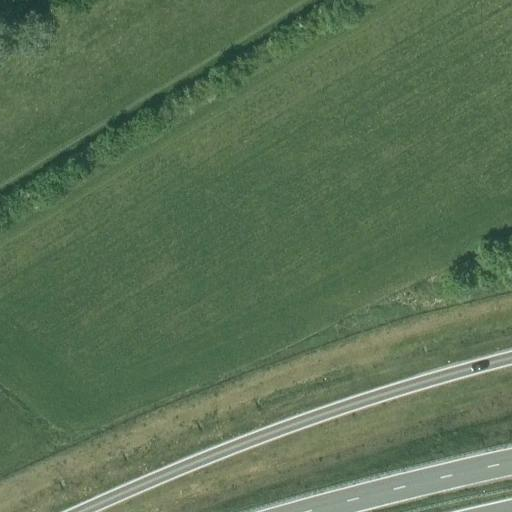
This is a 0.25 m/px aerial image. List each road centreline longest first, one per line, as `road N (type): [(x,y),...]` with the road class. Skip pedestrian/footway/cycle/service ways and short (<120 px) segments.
road 1 (trunk): [(511,358),(298,423),(81,511)]
road 2 (trunk): [(511,462),(311,511)]
